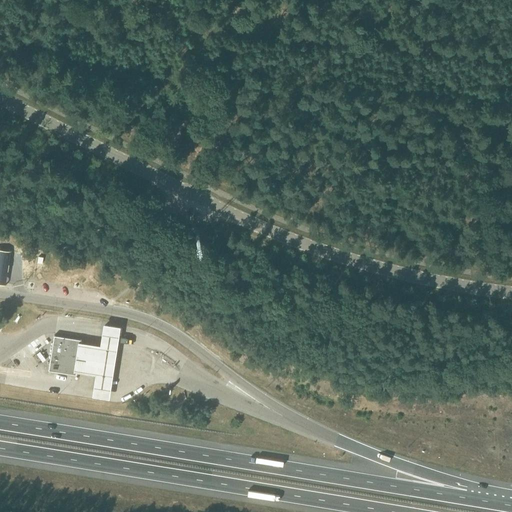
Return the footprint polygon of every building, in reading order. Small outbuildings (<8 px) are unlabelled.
[(182,105),(186,98),(178,94),(174,101),(182,105)] [(192,239),(197,230),(192,227),(187,236),(192,239)] [(9,254),(0,252),(0,283),(6,284),(7,272),(9,254)] [(98,345),(76,342),(72,371),(93,374),(90,397),(109,399),(119,328),(101,325),(98,345)] [(76,375),(81,340),(54,336),(48,371),(76,375)] [(42,355),(35,358),(39,368),(47,364),(42,355)]
